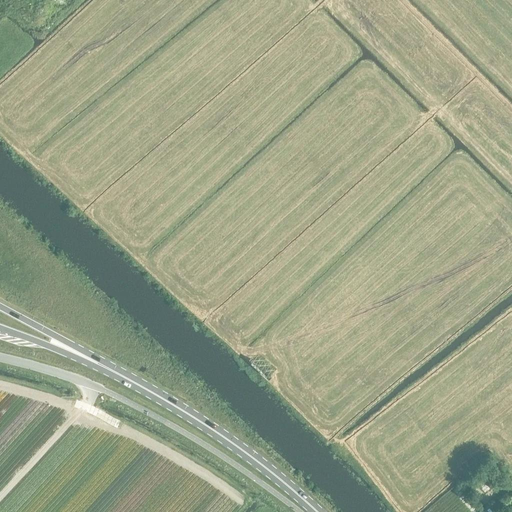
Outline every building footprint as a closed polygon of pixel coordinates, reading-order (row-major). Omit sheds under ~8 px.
[(152,0),(150,9),(176,17),(181,0),(152,0)] [(249,0),(248,5),(258,8),(260,0),(249,0)] [(260,0),(258,8),(269,12),(272,0),(260,0)] [(150,9),(143,29),(170,38),(176,17),(150,9)] [(298,10),(280,19),(285,29),(303,20),(298,10)] [(303,20),(285,29),(290,38),(307,29),(303,20)] [(143,29),(137,51),(164,59),(170,38),(143,29)] [(307,29),(290,38),(295,47),(312,38),(312,37),(312,38),(307,29)] [(312,38),(295,47),(299,57),(305,54),(306,56),(312,52),(311,50),(317,47),(312,38)] [(266,61),(256,66),(265,83),(275,78),(266,61)] [(246,68),(246,69),(256,89),(256,88),(265,83),(256,66),(247,71),(246,68)] [(246,69),(236,73),(246,93),(256,89),(246,69)] [(237,76),(227,81),(236,98),(246,93),(246,94),(246,93),(236,73),(236,74),(237,76)] [(119,107),(114,171),(116,170),(120,180),(118,181),(175,233),(190,217),(140,171),(139,171),(136,164),(137,164),(141,109),(119,107)] [(199,121),(221,123),(221,122),(221,112),(202,111),(201,121),(199,121)] [(369,125),(367,130),(377,135),(386,117),(375,112),(373,118),(371,117),(367,124),(369,125)] [(386,117),(377,135),(387,139),(395,122),(386,117)] [(199,121),(198,131),(220,133),(221,123),(199,121)] [(395,122),(387,139),(397,144),(405,127),(395,122)] [(405,127),(397,144),(406,149),(415,131),(405,127)] [(198,131),(198,132),(200,132),(199,142),(219,143),(220,133),(198,131)] [(415,131),(406,149),(416,153),(425,135),(424,135),(424,136),(415,131)] [(425,135),(416,153),(426,158),(434,140),(425,135)] [(434,140),(426,158),(436,163),(444,146),(435,141),(435,140),(434,140)] [(196,151),(196,152),(219,153),(218,153),(219,143),(199,142),(199,151),(196,151)] [(196,152),(195,162),(218,164),(219,153),(196,152)] [(461,159),(445,170),(452,179),(468,168),(461,159)] [(195,162),(198,162),(197,173),(216,174),(217,164),(218,164),(195,162)] [(340,171),(339,171),(354,185),(362,176),(348,163),(340,171)] [(468,168),(452,179),(459,189),(474,178),(468,168)] [(339,171),(331,179),(346,193),(354,185),(339,171)] [(474,178),(459,189),(465,198),(481,187),(474,178)] [(331,180),(324,188),(338,201),(346,193),(331,179),(331,180)] [(481,187),(465,198),(471,208),(487,196),(481,187)] [(324,188),(316,197),(330,210),(338,201),(324,188)] [(487,196),(471,208),(478,217),(494,206),(487,196)] [(295,208),(295,209),(307,224),(317,217),(305,202),(296,209),(295,208)] [(295,209),(286,216),(298,231),(307,224),(295,209)] [(286,217),(277,223),(290,238),(298,231),(286,216),(286,217)] [(269,229),(269,230),(281,245),(290,238),(277,223),(269,230),(269,229)] [(485,228),(475,235),(479,241),(489,234),(485,228)] [(269,230),(260,236),(273,252),(281,245),(269,230)] [(511,235),(508,230),(489,243),(489,244),(490,244),(496,254),(511,242),(511,235)] [(260,237),(252,244),(264,259),(273,252),(260,236),(260,237)] [(413,240),(408,243),(415,251),(419,247),(413,240)] [(511,242),(496,254),(503,264),(511,258),(511,242)] [(399,248),(413,265),(412,265),(420,258),(415,251),(408,243),(400,249),(399,248)] [(399,248),(391,254),(405,272),(413,265),(399,248)] [(392,256),(384,262),(396,278),(404,272),(405,272),(391,254),(390,254),(392,256)] [(384,262),(376,269),(388,284),(396,278),(384,262)] [(453,266),(443,274),(457,292),(467,285),(470,288),(475,284),(468,275),(463,279),(453,266)] [(476,267),(471,271),(478,281),(484,277),(476,267)] [(367,273),(381,291),(381,290),(388,284),(376,269),(368,275),(367,273)] [(228,270),(214,284),(220,289),(219,289),(219,290),(233,275),(228,270)] [(367,273),(359,280),(373,297),(381,291),(367,273)] [(443,274),(433,282),(443,295),(438,298),(445,308),(451,304),(448,300),(457,292),(443,274)] [(233,275),(219,290),(225,294),(238,280),(233,275)] [(238,280),(225,294),(225,295),(225,294),(230,299),(244,285),(238,280)] [(360,282),(352,288),(364,303),(372,297),(373,297),(359,280),(358,280),(360,282)] [(244,285),(230,299),(236,304),(249,289),(244,285)] [(352,288),(344,294),(356,309),(364,303),(352,288)] [(249,289),(236,304),(241,309),(254,294),(249,289)] [(254,294),(241,309),(246,314),(260,299),(254,294)] [(335,298),(335,299),(349,316),(356,309),(344,294),(336,300),(335,298)] [(415,295),(405,303),(420,322),(430,314),(433,318),(438,314),(430,305),(425,309),(415,295)] [(260,299),(246,314),(252,319),(265,304),(260,299)] [(335,299),(327,305),(341,323),(349,316),(335,299)] [(405,304),(396,312),(406,324),(401,328),(408,337),(413,333),(410,330),(420,322),(405,303),(405,304)] [(328,307),(320,313),(332,329),(340,322),(340,323),(341,323),(327,305),(326,305),(328,307)] [(276,314),(262,328),(268,334),(281,319),(276,314)] [(281,319),(268,334),(273,338),(287,324),(281,319)] [(287,324),(273,338),(279,343),(292,329),(287,324)] [(368,332),(368,333),(383,352),(392,344),(395,348),(400,344),(393,334),(388,338),(378,325),(369,333),(368,332)] [(292,329),(279,343),(284,348),(297,334),(292,329)] [(368,333),(358,341),(373,359),(383,352),(368,333)] [(297,334),(284,348),(289,353),(302,339),(297,334)] [(302,339),(289,353),(295,358),(308,344),(302,339)] [(360,353),(351,360),(355,365),(364,358),(360,353)] [(491,487),(494,484),(486,474),(483,478),(491,487)]
